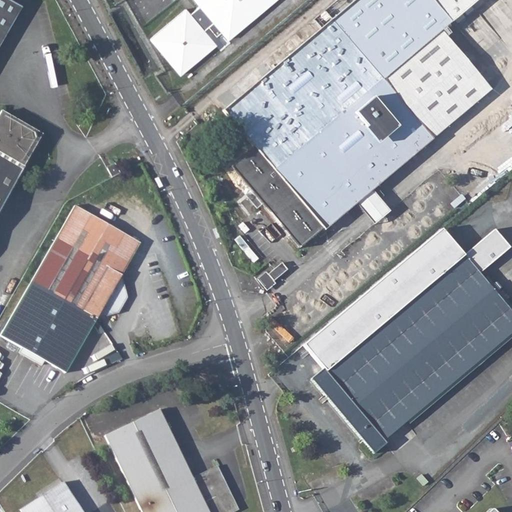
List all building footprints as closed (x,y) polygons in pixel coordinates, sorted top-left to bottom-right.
[(0,0),(0,39),(20,4),(12,0),(0,0)] [(191,20),(156,50),(185,85),(221,56),(209,41),(213,37),(222,47),(226,43),(232,50),(286,5),(281,0),(184,0),(189,6),(193,3),(205,17),(195,25),(191,20)] [(511,0),(335,0),(284,43),(291,52),(260,79),(253,70),(227,92),(234,101),(222,111),(253,147),(229,167),(298,249),(322,229),(323,231),(347,211),(353,217),(361,210),(355,204),(371,190),(490,90),(440,31),(454,19),(461,14),(463,12),(470,6),(476,0),(511,0)] [(463,12),(466,15),(473,10),(470,6),(463,12)] [(454,19),(457,23),(464,18),(461,14),(454,19)] [(0,206),(22,169),(19,168),(20,165),(22,167),(41,134),(25,125),(27,120),(20,116),(17,120),(0,111),(0,206)] [(119,173),(114,163),(106,168),(111,177),(119,173)] [(361,210),(373,225),(389,211),(371,190),(355,204),(361,210)] [(139,243),(74,205),(0,334),(0,335),(20,347),(43,361),(65,373),(96,319),(118,313),(127,297),(121,275),(139,243)] [(511,331),(511,314),(463,256),(325,372),(322,368),(310,379),(372,454),(385,443),(382,440),(511,331)] [(286,270),(281,263),(267,274),(261,280),(266,286),(272,281),(286,270)] [(18,353),(40,366),(43,361),(20,347),(18,353)] [(158,409),(104,435),(141,511),(231,511),(238,509),(217,465),(191,478),(181,456),(175,458),(171,450),(176,447),(158,409)] [(171,450),(175,458),(181,456),(176,447),(171,450)] [(410,471),(423,486),(426,483),(414,468),(410,471)] [(19,509),(21,511),(81,511),(62,482),(19,509)]
